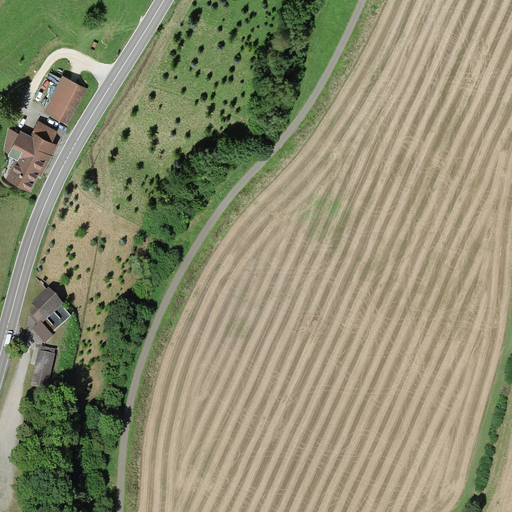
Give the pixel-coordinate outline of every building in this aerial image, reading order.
[(63,77),(45,111),(66,123),(85,89),(63,77)] [(34,133),(51,142),(56,132),(39,123),(34,133)] [(11,152),(20,135),(7,128),(4,149),(11,152)] [(18,156),(7,177),(29,189),(54,144),(51,142),(34,133),(31,132),(30,135),(22,131),(20,135),(11,152),(18,156)] [(34,309),(45,322),(64,306),(53,293),(34,309)] [(36,365),(31,385),(46,388),(53,356),(35,352),(32,364),(36,365)]
